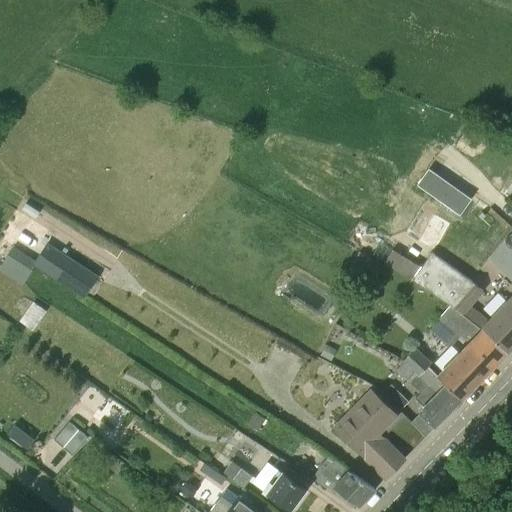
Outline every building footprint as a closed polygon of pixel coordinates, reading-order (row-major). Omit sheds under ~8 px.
[(417,184),(429,192),(460,214),(471,198),(438,175),(429,168),(417,184)] [(84,298),(99,275),(47,242),(35,260),(32,264),(34,265),(84,298)] [(32,264),(35,260),(12,246),(0,265),(0,269),(22,284),(34,265),(32,264)] [(481,327),(506,351),(511,344),(511,294),(501,306),(494,314),(489,319),(471,306),(483,294),(481,292),(469,281),(430,254),(420,268),(390,250),(382,263),(449,304),(481,327)] [(33,301),(20,321),(28,326),(41,307),(33,301)] [(468,341),(437,375),(461,398),(506,351),(481,327),(449,304),(437,320),(439,322),(429,332),(449,349),(462,336),(468,341)] [(326,344),(320,354),(330,360),(336,350),(326,344)] [(403,361),(404,362),(419,375),(427,366),(430,362),(415,348),(403,361)] [(434,427),(461,398),(427,366),(419,375),(404,362),(397,369),(408,380),(407,381),(421,394),(415,401),(422,407),(418,412),(434,427)] [(385,478),(397,466),(370,440),(394,415),(369,392),(333,429),(385,478)] [(400,392),(391,402),(400,410),(409,401),(400,392)] [(269,429),(273,421),(255,411),(247,425),(257,431),(261,424),(269,429)] [(73,454),(88,437),(69,421),(55,439),(73,454)] [(27,449),(34,439),(15,425),(8,434),(27,449)] [(316,451),(311,459),(320,464),(325,457),(316,451)] [(125,463),(112,454),(106,463),(118,472),(125,463)] [(374,490),(347,472),(327,459),(310,479),(329,491),(331,489),(358,507),(374,490)] [(244,487),(252,475),(232,461),(223,472),(244,487)] [(226,477),(204,462),(200,468),(222,483),(226,477)] [(261,491),(289,511),(305,491),(277,470),(269,480),(261,474),(254,483),(263,489),(261,491)] [(253,511),(224,491),(208,511),(253,511)]
